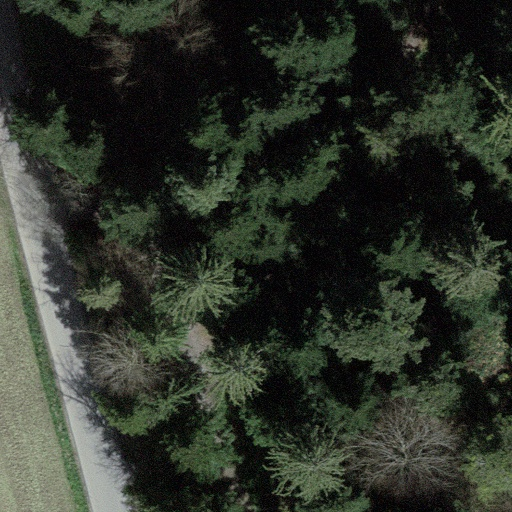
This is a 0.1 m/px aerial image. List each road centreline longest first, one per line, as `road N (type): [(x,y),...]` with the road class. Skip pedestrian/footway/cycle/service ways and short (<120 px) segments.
road 1 (unclassified): [(115,511),(18,133),(0,18)]
road 2 (track): [(18,133),(60,167),(139,276),(242,511)]
